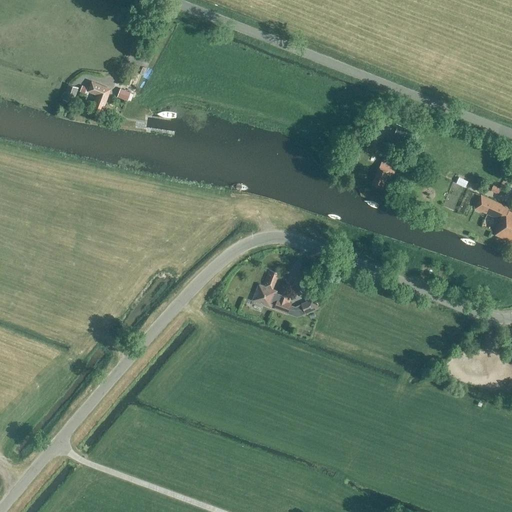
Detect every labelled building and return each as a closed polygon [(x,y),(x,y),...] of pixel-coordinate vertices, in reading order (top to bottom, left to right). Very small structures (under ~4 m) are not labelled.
[(92,108),(102,112),(111,89),(91,82),(88,91),(97,95),(92,108)] [(79,88),(69,84),(63,99),(73,103),(79,88)] [(131,94),(120,90),(117,98),(127,102),(131,94)] [(404,138),(406,133),(397,129),(394,134),(404,138)] [(401,148),(404,140),(393,136),(390,143),(401,148)] [(394,164),(382,160),(379,167),(372,185),(381,189),(388,171),(390,172),(391,170),(397,172),(399,166),(394,164)] [(336,172),(339,166),(329,162),(327,168),(336,172)] [(511,210),(507,208),(508,207),(481,195),(475,208),(500,220),(494,234),(511,242),(511,210)] [(276,290),(271,289),(278,273),(268,269),(262,285),(257,283),(251,300),(270,307),(271,305),(273,306),(272,308),(287,313),(290,303),(288,302),(289,298),(275,293),(276,290)] [(315,270),(311,274),(318,279),(321,275),(315,270)] [(317,308),(312,298),(300,304),(304,314),(317,308)]
